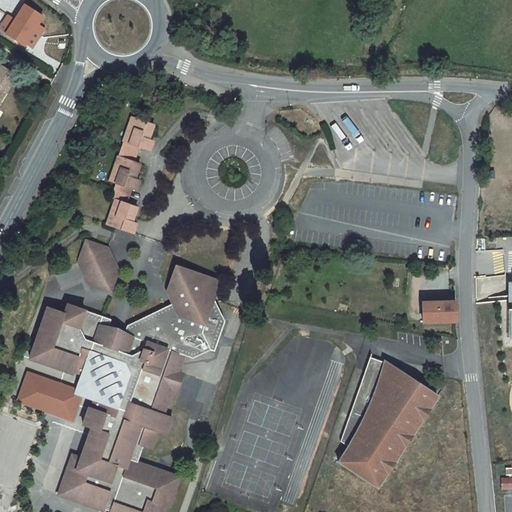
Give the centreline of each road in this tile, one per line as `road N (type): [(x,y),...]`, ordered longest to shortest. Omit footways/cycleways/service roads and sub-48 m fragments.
road 1 (residential): [(484,90),(471,114),(464,264),(484,511)]
road 2 (unclassified): [(147,56),(207,77),(484,90)]
road 3 (secondary): [(0,232),(79,87)]
